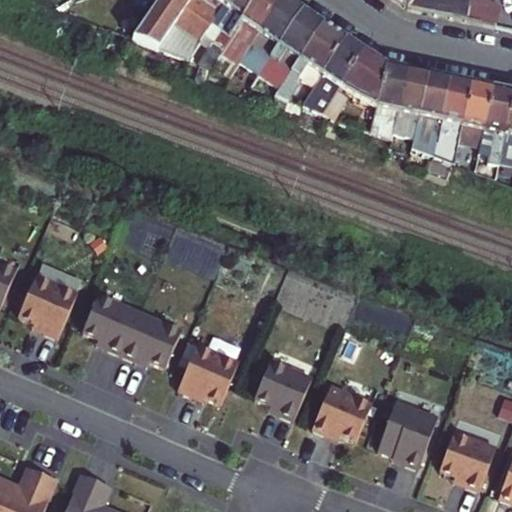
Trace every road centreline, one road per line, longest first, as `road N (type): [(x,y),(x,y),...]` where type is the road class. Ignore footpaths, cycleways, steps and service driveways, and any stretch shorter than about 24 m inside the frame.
road 1 (residential): [(0,379),(264,494)]
road 2 (residential): [(339,0),(401,38),(511,64)]
